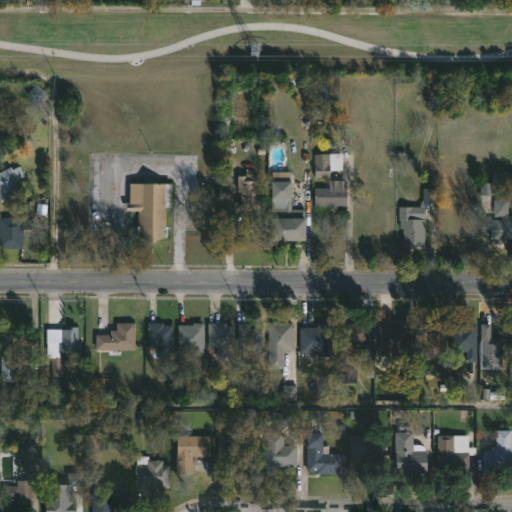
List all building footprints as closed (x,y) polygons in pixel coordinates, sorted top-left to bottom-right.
[(328,178),(314,178),(313,154),(341,154),(341,170),(328,170),(328,178)] [(18,166),(23,175),(15,179),(21,191),(0,202),(0,171),(9,167),(11,170),(18,166)] [(251,169),(251,175),(259,175),(259,182),(257,182),(257,184),(259,184),(259,209),(236,209),(236,201),(239,201),(239,192),(236,192),(236,176),(245,176),(245,169),(251,169)] [(290,180),(290,209),(304,209),(304,241),(269,241),(269,209),(284,209),(284,199),(271,199),(271,172),(290,172),(290,180)] [(170,183),(170,207),(165,207),(164,226),(166,226),(166,237),(135,236),(136,211),(125,211),(125,204),(128,204),(128,182),(170,183)] [(479,196),(491,195),(491,183),(479,183),(479,196)] [(336,206),(336,209),(328,209),(328,206),(314,206),(314,187),(345,187),(345,206),(336,206)] [(435,204),(435,188),(421,188),(421,204),(435,204)] [(508,200),(507,216),(511,216),(511,239),(508,239),(508,242),(497,242),(497,239),(490,238),(490,220),(503,220),(503,216),(492,215),(493,199),(508,200)] [(412,218),(423,219),(423,246),(402,246),(402,229),(399,229),(398,207),(412,207),(412,218)] [(21,249),(0,249),(0,217),(21,217),(21,249)] [(100,350),(94,350),(94,334),(109,335),(109,330),(115,330),(115,323),(134,323),(134,350),(100,350)] [(162,323),(162,326),(171,326),(171,354),(158,354),(158,347),(146,347),(146,323),(162,323)] [(203,323),(202,355),(190,354),(190,351),(177,351),(177,325),(191,325),(191,323),(203,323)] [(225,323),(225,326),(233,326),(234,349),(226,349),(227,357),(216,357),(216,349),(207,349),(206,323),(225,323)] [(283,369),(267,369),(267,323),(293,323),(293,351),(283,351),(283,369)] [(331,323),(331,356),(316,356),(316,352),(298,352),(298,327),(316,327),(316,323),(331,323)] [(355,342),(354,363),(339,363),(340,343),(336,343),(336,323),(368,324),(367,342),(355,342)] [(392,323),(392,327),(404,327),(404,356),(377,356),(377,323),(392,323)] [(248,324),(248,328),(262,329),(262,353),(251,353),(251,358),(234,358),(234,352),(236,352),(237,324),(248,324)] [(436,355),(436,360),(423,360),(423,355),(413,355),(414,327),(426,327),(426,324),(445,324),(444,355),(436,355)] [(476,324),(476,362),(465,362),(465,352),(461,352),(461,354),(451,354),(450,324),(476,324)] [(490,329),(490,337),(502,337),(502,369),(480,369),(479,324),(490,324),(490,329)] [(76,327),(76,343),(79,343),(79,353),(57,352),(57,342),(60,342),(60,330),(67,330),(67,327),(76,327)] [(29,354),(29,356),(31,356),(31,376),(15,376),(15,381),(0,381),(0,356),(21,356),(21,354),(29,354)] [(295,386),(282,386),(282,400),(296,400),(295,386)] [(510,431),(510,451),(511,451),(511,472),(482,472),(482,451),(490,451),(490,446),(495,446),(495,431),(510,431)] [(235,432),(235,453),(251,453),(250,474),(217,474),(217,432),(235,432)] [(282,433),(282,446),(296,446),(295,468),(261,467),(261,444),(264,444),(264,432),(282,433)] [(423,472),(394,472),(394,432),(411,432),(412,445),(420,446),(425,450),(425,472),(423,472)] [(321,433),(321,446),(327,446),(327,454),(342,454),(342,474),(315,474),(315,471),(305,471),(306,433),(321,433)] [(467,436),(468,467),(436,466),(436,435),(467,436)] [(191,474),(175,474),(175,436),(209,436),(208,455),(192,455),(191,474)] [(376,456),(375,470),(348,470),(348,436),(364,436),(364,455),(376,456)] [(36,446),(25,446),(24,458),(36,459),(36,446)] [(168,465),(167,488),(149,488),(149,491),(133,491),(134,457),(147,457),(147,460),(161,461),(161,465),(168,465)] [(27,511),(0,511),(0,495),(1,495),(1,486),(14,486),(14,480),(27,480),(27,511)] [(109,490),(126,491),(125,507),(111,507),(111,511),(91,511),(91,490),(109,490)] [(70,501),(70,503),(74,503),(74,511),(43,511),(44,501),(70,501)]
